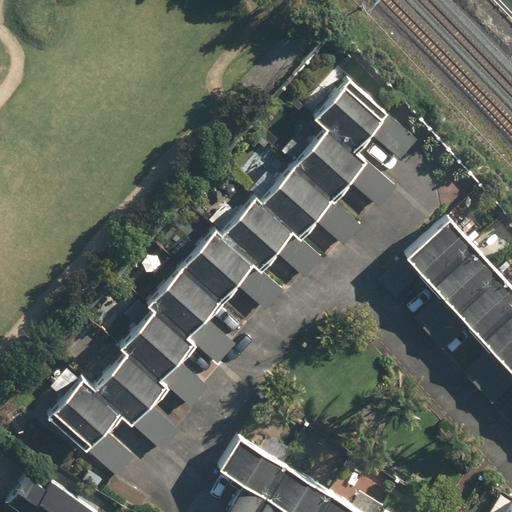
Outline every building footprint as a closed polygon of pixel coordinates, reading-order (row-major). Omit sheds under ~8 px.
[(382,108),(344,75),(308,116),(321,127),(257,199),(250,193),(215,232),(210,227),(141,304),(146,308),(113,346),(119,351),(88,385),(77,376),(41,417),(79,450),(113,411),(124,420),(158,382),(152,376),(186,338),(179,332),(243,259),(253,268),(286,230),(293,237),(362,159),(348,146),(382,108)] [(511,292),(443,217),(400,255),(511,379),(511,292)] [(355,511),(233,436),(213,468),(283,511),(355,511)] [(95,511),(99,506),(50,474),(41,488),(20,474),(2,502),(14,510),(12,511),(95,511)] [(511,511),(511,498),(502,511),(511,511)]
